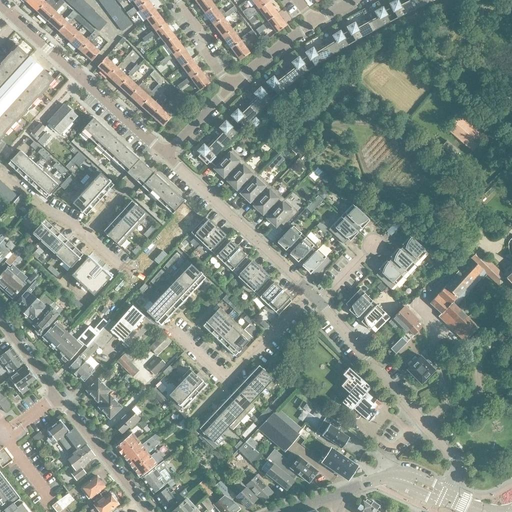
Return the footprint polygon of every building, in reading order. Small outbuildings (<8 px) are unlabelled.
[(27,0),(26,1),(37,11),(45,2),(42,0),(27,0)] [(86,3),(83,0),(80,0),(74,8),(79,12),(86,3)] [(117,5),(113,0),(104,7),(108,12),(117,5)] [(138,7),(147,19),(157,12),(148,0),(138,7)] [(196,0),(195,1),(204,13),(214,5),(210,1),(210,0),(196,0)] [(267,0),(251,0),(259,9),(268,2),(267,0)] [(397,18),(415,10),(410,0),(406,0),(399,4),(397,0),(390,4),(394,13),(391,15),(393,20),(397,18)] [(433,1),(434,0),(410,0),(415,10),(433,1)] [(48,21),(56,12),(45,2),(37,11),(48,21)] [(277,14),(268,2),(259,9),(268,21),(277,14)] [(91,7),(86,3),(79,12),(83,16),(91,7)] [(117,5),(108,12),(111,17),(120,10),(117,5)] [(213,24),(223,17),(214,5),(204,13),(213,24)] [(228,10),(232,14),(234,12),(236,15),(239,13),(233,6),(228,10)] [(87,20),(95,12),(95,11),(91,7),(83,16),(87,20)] [(253,16),(250,13),(247,8),(242,12),(248,20),(253,16)] [(390,22),(393,20),(391,15),(387,17),(382,8),(375,12),(377,15),(366,21),(372,32),(390,22)] [(124,15),(120,10),(111,17),(115,21),(124,15)] [(227,18),(232,14),(228,10),(223,13),(225,16),(227,18)] [(48,21),(58,31),(67,22),(56,12),(48,21)] [(95,12),(87,20),(92,24),(96,20),(99,16),(95,12)] [(165,24),(157,12),(147,19),(156,31),(165,24)] [(286,25),(277,14),(268,21),(274,30),(276,33),(286,25)] [(124,15),(115,21),(118,26),(128,19),(124,15)] [(107,23),(99,16),(96,20),(103,27),(107,23)] [(228,19),(227,18),(225,16),(223,17),(213,24),(222,36),(232,29),(225,20),(228,19)] [(253,16),(248,20),(252,24),(256,21),(253,16)] [(131,24),(128,19),(118,26),(122,31),(131,24)] [(103,27),(96,20),(92,24),(100,31),(103,27)] [(372,32),(366,21),(356,26),(354,23),(347,27),(352,36),(348,38),(351,43),(355,41),(372,32)] [(69,41),(78,32),(67,22),(58,31),(69,41)] [(174,36),(165,24),(156,31),(164,43),(174,36)] [(222,36),(231,48),(240,41),(232,29),(222,36)] [(69,41),(80,51),(89,42),(86,40),(89,36),(85,32),(82,36),(78,32),(69,41)] [(348,45),(351,43),(348,38),(345,40),(340,32),(333,36),(335,39),(325,45),(331,56),(348,45)] [(164,43),(173,55),(183,47),(174,36),(164,43)] [(250,53),(240,41),(231,48),(240,60),(250,53)] [(80,51),(91,61),(100,52),(89,42),(80,51)] [(314,66),(331,56),(325,45),(314,51),(312,48),(306,53),(311,61),(308,63),(311,68),(314,66)] [(0,149),(5,144),(1,141),(0,140),(50,86),(49,85),(54,79),(29,56),(18,46),(12,52),(11,51),(0,63),(0,149)] [(192,59),(183,47),(173,55),(182,66),(192,59)] [(97,66),(108,76),(117,67),(105,57),(97,66)] [(308,70),(311,68),(308,63),(305,66),(298,58),(292,62),(294,65),(285,73),(292,82),(308,70)] [(182,66),(191,78),(200,71),(192,59),(182,66)] [(128,78),(117,67),(108,76),(119,87),(128,78)] [(119,87),(130,97),(142,83),(138,87),(131,81),(134,77),(132,75),(135,72),(132,69),(128,74),(129,75),(128,78),(119,87)] [(149,75),(156,82),(161,78),(154,70),(149,75)] [(209,83),(200,71),(191,78),(188,80),(187,80),(189,82),(192,87),(195,84),(200,90),(209,83)] [(277,95),(292,82),(285,73),(275,80),(273,77),(267,82),(273,90),(270,93),(274,97),(277,95)] [(130,97),(141,106),(149,97),(151,95),(153,96),(157,92),(153,89),(151,91),(142,83),(130,97)] [(271,100),(274,97),(270,93),(267,95),(260,88),(254,93),(257,96),(248,104),(257,113),(271,100)] [(141,106),(152,116),(163,104),(158,99),(155,102),(149,97),(141,106)] [(169,110),(163,104),(152,116),(163,126),(174,115),(169,110)] [(257,113),(248,104),(240,113),(237,110),(231,116),(238,123),(235,126),(240,130),(243,127),(257,113)] [(48,122),(60,134),(76,116),(64,105),(48,122)] [(446,129),(472,152),(486,137),(459,114),(446,129)] [(172,214),(183,202),(185,201),(146,166),(93,117),(81,131),(134,179),(172,214)] [(255,118),(250,124),(255,129),(261,123),(255,118)] [(237,133),(240,130),(235,126),(233,129),(225,122),(220,127),(222,130),(214,139),(223,147),(237,133)] [(40,123),(32,132),(37,136),(45,128),(40,123)] [(37,141),(42,145),(50,136),(45,132),(37,141)] [(206,165),(207,164),(223,147),(214,139),(206,147),(203,145),(198,151),(200,153),(197,157),(206,165)] [(457,151),(447,142),(442,148),(452,156),(457,151)] [(8,164),(15,171),(27,158),(20,150),(8,164)] [(229,180),(245,162),(232,150),(213,170),(219,175),(221,173),(229,180)] [(78,152),(71,160),(75,163),(82,156),(78,152)] [(23,178),(35,164),(27,158),(15,171),(23,178)] [(69,170),(75,163),(71,160),(65,167),(69,170)] [(258,175),(245,162),(229,180),(226,182),(232,187),(234,185),(242,192),(258,175)] [(42,171),(35,164),(23,178),(30,185),(43,171),(42,171)] [(43,171),(30,185),(38,192),(53,175),(45,168),(42,171),(43,171)] [(97,169),(90,177),(107,192),(114,185),(97,169)] [(61,182),(53,175),(38,192),(46,199),(61,182)] [(271,187),(258,175),(242,192),(239,194),(245,200),(247,197),(255,204),(271,187)] [(83,185),(100,200),(107,192),(90,177),(83,185)] [(0,181),(0,196),(1,198),(9,189),(1,181),(0,181)] [(83,185),(76,192),(93,208),(100,200),(83,185)] [(285,199),(271,187),(255,204),(253,207),(258,212),(261,210),(268,217),(285,199)] [(9,189),(1,198),(10,206),(13,202),(18,197),(9,189)] [(93,208),(76,192),(69,200),(86,215),(93,208)] [(20,194),(18,197),(13,202),(17,207),(25,198),(20,194)] [(298,212),(285,199),(268,217),(266,219),(271,224),(274,222),(282,229),(298,212)] [(131,201),(124,208),(140,223),(147,215),(131,201)] [(356,231),(362,225),(363,226),(369,220),(352,204),(340,217),(356,231)] [(35,227),(43,219),(31,208),(24,216),(35,227)] [(133,231),(140,223),(124,208),(117,216),(133,231)] [(126,238),(133,231),(117,216),(110,224),(126,238)] [(340,217),(329,230),(344,244),(350,237),(352,239),(358,233),(356,231),(340,217)] [(199,244),(200,245),(216,227),(210,222),(209,223),(204,218),(191,232),(194,235),(196,240),(199,244)] [(40,240),(52,227),(44,220),(32,233),(40,240)] [(321,230),(325,226),(320,222),(316,226),(321,230)] [(119,246),(126,238),(110,224),(103,231),(119,246)] [(291,253),(305,237),(293,226),(277,242),(283,248),(284,247),(291,252),(291,253)] [(40,240),(48,247),(60,233),(52,227),(40,240)] [(223,233),(216,227),(200,245),(205,248),(210,250),(213,253),(226,239),(221,234),(223,233)] [(48,247),(55,254),(67,240),(60,233),(48,247)] [(399,250),(414,264),(426,252),(409,236),(404,242),(405,244),(399,250)] [(318,249),(305,237),(291,253),(291,252),(289,254),(295,260),(297,258),(303,264),(318,249)] [(221,265),(222,265),(238,248),(232,242),(231,244),(226,239),(213,253),(216,256),(218,261),(221,265)] [(4,257),(7,254),(9,252),(3,246),(6,243),(3,240),(0,243),(0,262),(5,257),(4,257)] [(55,254),(63,261),(75,247),(67,240),(55,254)] [(83,254),(75,247),(63,261),(71,268),(83,254)] [(244,254),(238,248),(222,265),(222,266),(227,269),(232,271),(234,274),(248,260),(243,255),(244,254)] [(403,277),(414,264),(399,250),(398,248),(392,254),(394,256),(388,262),(403,277)] [(330,261),(318,249),(303,264),(301,266),(307,271),(309,270),(316,276),(330,261)] [(499,285),(501,283),(506,278),(479,251),(430,303),(441,313),(439,316),(464,341),(478,327),(468,317),(473,312),(465,305),(465,298),(487,274),(499,285)] [(5,262),(10,266),(18,257),(13,252),(5,262)] [(175,253),(170,259),(173,262),(179,256),(175,253)] [(101,269),(88,257),(71,275),(94,296),(113,275),(101,269)] [(168,269),(173,262),(170,259),(164,265),(168,269)] [(180,268),(199,287),(201,284),(202,281),(205,278),(187,260),(180,268)] [(242,284),(243,286),(244,286),(260,268),(254,263),(253,264),(248,260),(234,274),(237,276),(238,279),(240,281),(241,283),(242,284)] [(391,289),(403,277),(388,262),(386,261),(380,267),(382,268),(376,275),(391,289)] [(0,287),(3,290),(16,275),(7,267),(0,275),(0,287)] [(197,289),(199,287),(180,268),(172,276),(176,280),(190,293),(194,290),(197,289)] [(266,274),(260,268),(244,286),(243,286),(242,287),(242,288),(247,291),(252,293),(253,292),(256,294),(270,280),(265,276),(266,274)] [(161,269),(155,275),(159,279),(164,272),(161,269)] [(31,285),(39,276),(34,272),(26,281),(31,285)] [(26,283),(16,275),(3,290),(12,298),(26,283)] [(153,285),(159,279),(155,275),(150,282),(153,285)] [(187,297),(190,293),(176,280),(168,288),(184,303),(186,300),(187,297)] [(262,302),(265,306),(282,289),(276,283),(274,285),(270,280),(256,294),(259,297),(262,302)] [(148,287),(146,285),(144,283),(139,290),(142,293),(148,287)] [(57,301),(66,290),(61,286),(52,296),(57,301)] [(182,305),(184,303),(168,288),(161,295),(175,309),(179,306),(182,305)] [(288,295),(282,289),(265,306),(263,308),(264,309),(269,312),(273,314),(274,314),(275,312),(278,315),(292,301),(287,296),(288,295)] [(358,316),(372,301),(359,289),(345,304),(352,310),(350,312),(356,318),(358,316)] [(19,308),(25,314),(38,300),(27,290),(16,302),(21,306),(19,308)] [(38,300),(25,314),(24,315),(34,324),(53,302),(44,293),(38,300)] [(172,313),(175,309),(161,295),(153,303),(169,318),(171,316),(172,313)] [(227,304),(233,309),(237,306),(231,300),(227,304)] [(385,313),(372,301),(358,316),(364,322),(363,324),(369,329),(385,313)] [(40,335),(62,309),(53,302),(34,324),(33,325),(37,329),(35,330),(40,335)] [(167,320),(169,318),(153,303),(146,311),(146,312),(143,315),(149,320),(153,324),(156,327),(159,324),(160,325),(164,321),(167,320)] [(116,323),(112,320),(106,326),(129,347),(153,324),(149,320),(143,315),(132,305),(116,323)] [(242,311),(237,306),(233,309),(239,315),(242,311)] [(395,329),(399,324),(407,332),(409,330),(414,334),(422,326),(418,321),(404,306),(393,318),(388,322),(395,329)] [(207,332),(209,335),(228,315),(220,308),(203,326),(206,329),(207,332)] [(236,323),(228,315),(209,335),(212,337),(215,337),(219,341),(236,323)] [(249,324),(252,321),(246,315),(243,319),(249,324)] [(55,349),(69,334),(56,322),(42,337),(55,349)] [(223,347),(225,350),(244,330),(236,323),(219,341),(222,344),(223,347)] [(79,339),(88,347),(98,335),(105,327),(101,324),(95,330),(91,326),(79,339)] [(252,338),(244,330),(225,350),(228,351),(231,352),(234,356),(236,354),(239,357),(247,348),(245,345),(252,338)] [(157,355),(171,341),(163,333),(149,347),(157,355)] [(82,346),(69,334),(55,349),(62,355),(62,359),(65,362),(65,361),(68,360),(68,361),(82,346)] [(88,347),(82,354),(86,357),(98,344),(102,348),(106,343),(98,335),(88,347)] [(390,349),(395,354),(406,342),(401,337),(390,349)] [(146,367),(154,375),(180,350),(172,341),(146,367)] [(0,361),(0,368),(18,355),(12,347),(0,355),(0,360),(1,361),(0,361)] [(132,376),(139,370),(124,354),(117,361),(132,376)] [(24,363),(18,355),(0,368),(0,373),(1,375),(7,370),(10,373),(24,363)] [(84,380),(94,369),(79,356),(69,368),(72,370),(71,371),(77,375),(84,380)] [(407,369),(421,384),(434,370),(430,366),(432,364),(428,360),(426,362),(420,356),(407,369)] [(370,387),(344,364),(340,368),(344,371),(342,373),(347,378),(341,385),(341,386),(349,393),(342,402),(351,409),(349,411),(350,413),(356,418),(358,418),(361,415),(368,421),(369,420),(370,421),(373,421),(374,419),(374,416),(373,415),(375,414),(377,414),(377,411),(376,410),(381,404),(376,400),(375,401),(366,392),(370,387)] [(36,379),(26,365),(5,381),(7,383),(11,380),(20,391),(23,394),(29,389),(26,386),(36,379)] [(163,372),(165,375),(166,375),(173,369),(169,365),(163,372)] [(266,387),(265,387),(269,391),(277,382),(259,365),(255,369),(252,370),(250,372),(266,387)] [(198,393),(202,389),(205,387),(208,385),(204,383),(204,382),(206,380),(198,372),(196,375),(190,369),(182,377),(184,379),(198,393)] [(266,387),(250,372),(248,375),(247,378),(244,381),(258,395),(265,387),(266,387)] [(98,401),(99,403),(109,394),(107,392),(109,390),(98,379),(86,390),(97,402),(98,401)] [(195,396),(198,393),(184,379),(176,387),(192,402),(194,399),(195,396)] [(251,403),(258,395),(244,381),(240,385),(238,385),(236,386),(235,388),(251,403)] [(161,403),(166,399),(155,387),(151,391),(161,403)] [(169,395),(172,398),(179,405),(182,407),(183,409),(187,405),(190,404),(192,402),(176,387),(169,395)] [(254,406),(251,403),(235,388),(233,390),(232,393),(229,397),(247,414),(254,406)] [(282,392),(277,398),(280,401),(286,395),(282,392)] [(12,394),(8,397),(14,406),(22,400),(18,395),(14,398),(12,394)] [(110,419),(122,408),(109,394),(99,403),(101,404),(98,407),(110,419)] [(0,401),(0,405),(1,407),(10,401),(7,396),(0,401)] [(220,403),(239,422),(247,414),(229,397),(225,400),(222,401),(220,403)] [(179,405),(172,398),(169,402),(178,411),(182,407),(179,405)] [(271,404),(275,407),(280,401),(277,398),(271,404)] [(14,406),(10,401),(1,407),(5,412),(14,406)] [(232,430),(239,422),(220,403),(218,406),(217,409),(214,413),(228,427),(232,430)] [(268,407),(262,413),(265,417),(271,411),(268,407)] [(140,419),(130,409),(114,425),(122,434),(129,427),(130,428),(140,419)] [(221,434),(228,427),(214,413),(211,416),(208,417),(205,419),(221,434)] [(256,419),(260,422),(265,417),(262,413),(256,419)] [(273,413),(258,429),(284,451),(299,435),(292,429),(281,420),(273,413)] [(292,429),(296,425),(285,415),(281,420),(292,429)] [(341,448),(341,449),(349,437),(348,437),(338,429),(341,424),(327,415),(316,431),(341,448)] [(221,434),(205,419),(203,422),(202,425),(199,428),(213,442),(221,434)] [(52,445),(65,435),(69,432),(60,420),(47,430),(52,436),(48,439),(52,445)] [(253,423),(247,429),(250,432),(256,426),(253,423)] [(194,437),(198,434),(190,425),(186,428),(194,437)] [(66,458),(71,465),(90,450),(74,428),(69,432),(65,435),(77,450),(66,458)] [(241,435),(245,438),(250,432),(247,429),(241,435)] [(116,447),(122,454),(138,440),(132,433),(116,447)] [(141,445),(138,440),(122,454),(128,462),(146,447),(156,440),(154,437),(152,439),(151,437),(141,445)] [(158,443),(156,440),(146,447),(128,462),(133,469),(150,456),(147,452),(158,443)] [(240,441),(234,446),(238,449),(243,444),(240,441)] [(258,453),(256,451),(245,442),(243,444),(238,449),(250,462),(258,453)] [(0,511),(4,509),(5,511),(28,511),(22,503),(17,506),(13,502),(18,498),(0,474),(0,464),(2,467),(13,459),(3,446),(0,448),(0,511)] [(337,471),(347,479),(356,466),(330,448),(323,458),(321,457),(318,462),(325,467),(327,465),(335,470),(334,472),(336,473),(337,471)] [(317,471),(298,456),(290,466),(285,462),(287,460),(274,449),(266,459),(292,480),(297,473),(308,482),(317,471)] [(96,457),(90,450),(71,465),(76,471),(72,474),(77,480),(86,473),(81,468),(96,457)] [(155,452),(150,456),(133,469),(139,477),(156,464),(162,459),(157,452),(156,453),(155,452)] [(58,467),(51,460),(47,463),(53,471),(58,467)] [(164,485),(163,484),(173,477),(162,462),(141,478),(153,493),(164,485)] [(273,465),(264,476),(270,481),(272,478),(286,489),(293,481),(273,465)] [(246,485),(263,502),(273,492),(256,475),(254,477),(252,474),(248,477),(251,480),(246,485)] [(96,476),(82,487),(80,489),(88,499),(90,498),(104,487),(104,486),(105,484),(101,479),(100,481),(96,476)] [(235,484),(241,491),(236,496),(247,508),(257,499),(239,480),(235,484)] [(198,484),(208,495),(212,492),(202,481),(198,484)] [(215,485),(224,495),(227,497),(231,492),(220,481),(215,485)] [(184,496),(187,493),(184,489),(176,496),(172,491),(170,493),(166,488),(155,496),(167,511),(184,496)] [(47,510),(49,511),(59,511),(74,500),(68,493),(56,502),(47,510)] [(108,511),(118,504),(109,493),(105,496),(103,494),(97,498),(99,501),(94,505),(96,507),(91,511),(108,511)] [(232,500),(227,497),(224,495),(213,504),(207,496),(201,501),(209,511),(215,506),(219,511),(236,511),(240,509),(232,500)] [(191,510),(194,507),(186,499),(171,511),(187,511),(190,508),(191,510)] [(371,506),(363,502),(355,511),(379,511),(376,510),(378,507),(378,506),(374,503),(372,504),(371,506)]
